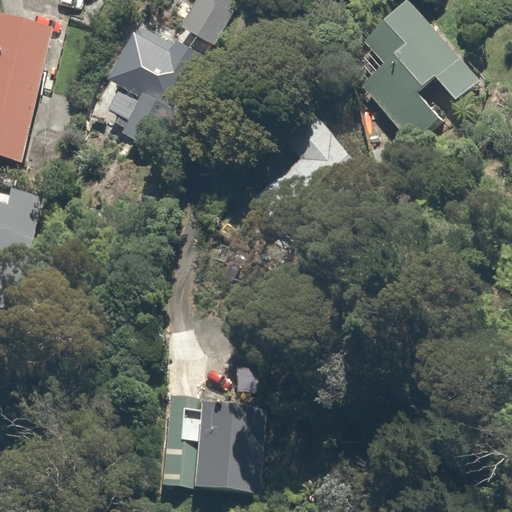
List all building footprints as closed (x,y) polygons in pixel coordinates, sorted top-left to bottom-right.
[(204,0),(180,0),(171,22),(191,31),(204,0)] [(476,76),(416,5),(365,45),(381,64),(357,84),(410,149),(443,122),(421,96),(435,85),(448,99),(476,76)] [(0,158),(31,165),(57,41),(47,39),(50,26),(18,20),(16,33),(2,30),(0,37),(0,158)] [(119,90),(107,112),(131,125),(126,134),(147,146),(197,52),(173,39),(168,47),(137,31),(108,84),(119,90)] [(364,174),(312,121),(282,151),(293,162),(250,205),(291,246),(364,174)] [(0,308),(41,314),(55,217),(39,214),(18,211),(0,208),(0,308)] [(260,496),(268,387),(217,383),(208,492),(260,496)] [(26,511),(8,447),(0,449),(0,511),(26,511)] [(197,493),(200,451),(175,450),(172,491),(197,493)]
